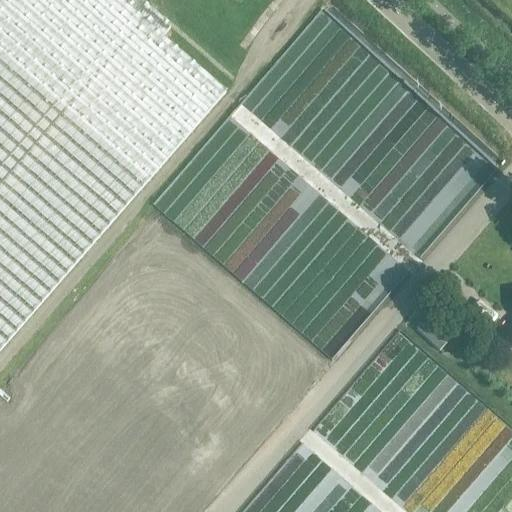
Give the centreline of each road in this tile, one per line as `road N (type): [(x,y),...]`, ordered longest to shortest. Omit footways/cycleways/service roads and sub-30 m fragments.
road 1 (unknown): [(511,179),(219,511)]
road 2 (tertiary): [(511,121),(381,0)]
